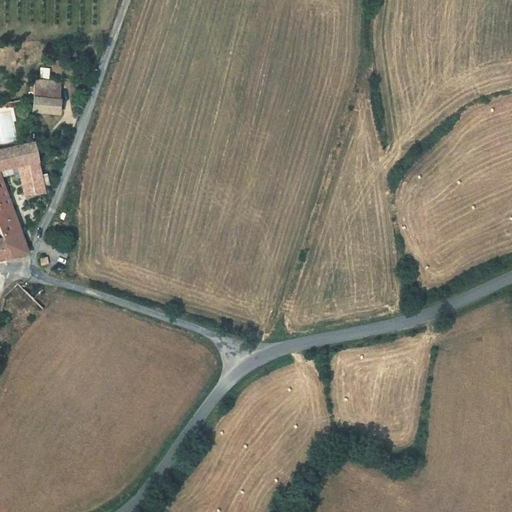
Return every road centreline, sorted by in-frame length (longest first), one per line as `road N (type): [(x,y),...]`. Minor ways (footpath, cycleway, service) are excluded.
road 1 (unclassified): [(126,0),(33,270),(193,326),(245,364)]
road 2 (unclassified): [(245,364),(435,311),(511,276)]
road 3 (unclassified): [(123,511),(245,364)]
